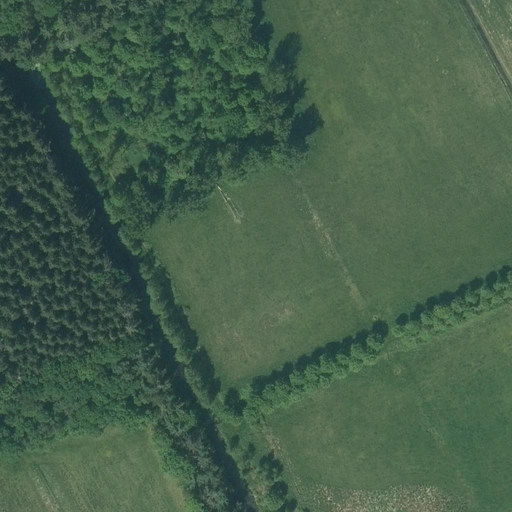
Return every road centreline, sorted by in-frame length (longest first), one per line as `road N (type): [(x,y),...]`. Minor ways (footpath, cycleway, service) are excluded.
road 1 (track): [(0,383),(148,323),(12,53)]
road 2 (track): [(123,0),(12,53)]
